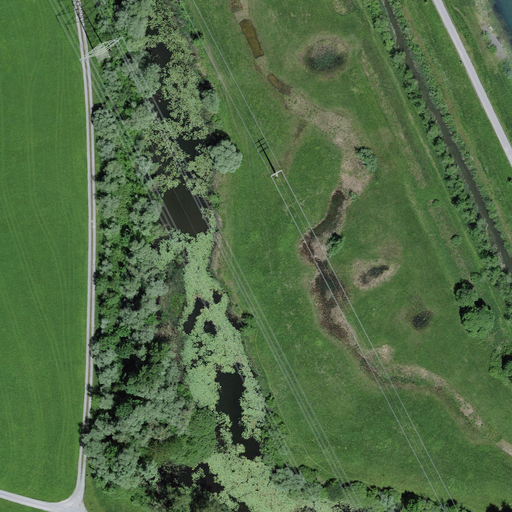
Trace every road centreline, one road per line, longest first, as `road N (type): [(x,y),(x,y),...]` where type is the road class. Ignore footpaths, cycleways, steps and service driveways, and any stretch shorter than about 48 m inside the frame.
road 1 (track): [(46,508),(88,487),(89,131),(76,0)]
road 2 (track): [(449,0),(511,136)]
